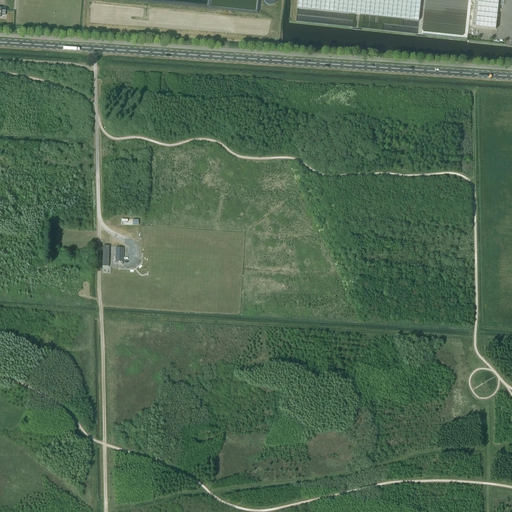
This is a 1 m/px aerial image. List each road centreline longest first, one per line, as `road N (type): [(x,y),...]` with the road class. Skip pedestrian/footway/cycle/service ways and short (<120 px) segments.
road 1 (secondary): [(0,41),(511,75)]
road 2 (track): [(474,337),(0,306)]
road 3 (track): [(94,504),(138,506),(419,454),(511,446)]
road 4 (track): [(99,266),(106,511)]
